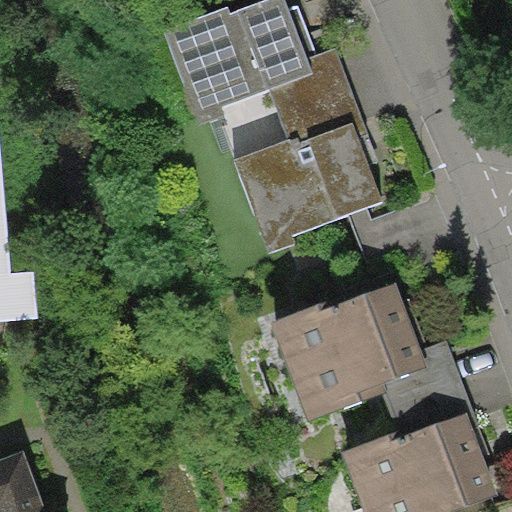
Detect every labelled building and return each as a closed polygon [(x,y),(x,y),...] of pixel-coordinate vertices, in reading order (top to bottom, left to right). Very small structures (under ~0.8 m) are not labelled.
[(228,5),(164,29),(200,125),(219,118),(235,161),(299,136),(301,140),(354,120),(359,133),(369,130),(337,46),(318,53),(312,38),(299,4),(289,8),(286,0),(259,0),(231,11),(228,5)] [(299,136),(235,161),(271,253),(296,244),(292,234),(384,199),(381,190),(390,186),(374,146),(369,130),(359,133),(354,120),(301,140),(299,136)] [(0,320),(38,318),(34,270),(12,272),(0,139),(0,320)] [(327,300),(272,321),(310,421),(385,391),(389,389),(385,380),(429,365),(423,349),(411,317),(397,282),(329,307),(327,300)] [(448,340),(423,349),(429,365),(385,380),(389,389),(385,391),(399,429),(402,437),(468,413),(475,410),(448,340)] [(491,455),(475,410),(468,413),(480,447),(484,458),(491,455)] [(480,447),(468,413),(402,437),(399,429),(342,450),(364,511),(453,511),(452,508),(498,495),(484,458),(480,447)] [(46,511),(24,449),(0,458),(0,511),(46,511)]
